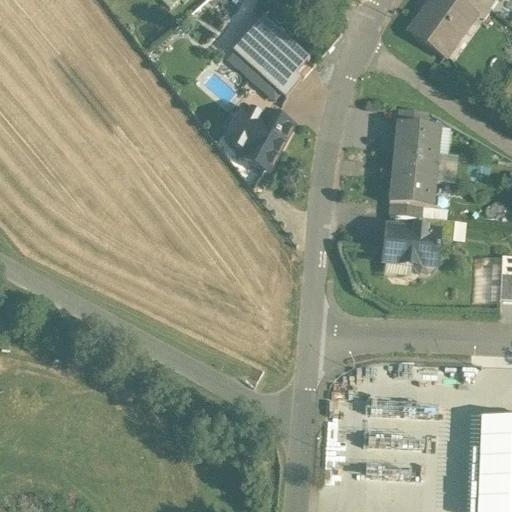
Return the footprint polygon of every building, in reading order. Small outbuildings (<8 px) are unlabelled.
[(434,0),(409,36),(443,60),(472,20),(473,18),(447,0),(434,0)] [(468,0),(447,0),(473,18),(472,20),(481,26),(489,15),(468,0)] [(468,0),(489,15),(499,0),(468,0)] [(295,49),(266,23),(249,38),(278,64),(295,49)] [(278,64),(249,38),(234,56),(265,85),(281,67),(278,64)] [(300,84),(281,67),(265,85),(284,102),(285,102),(300,84)] [(263,122),(243,111),(224,147),(245,157),(241,164),(266,177),(291,131),(266,117),(263,122)] [(426,117),(398,114),(397,128),(424,131),(426,117)] [(397,128),(395,128),(393,154),(437,158),(439,132),(424,131),(397,128)] [(437,158),(393,154),(391,170),(390,182),(434,186),(437,158)] [(391,170),(380,169),(379,181),(390,182),(391,170)] [(434,186),(390,182),(388,208),(421,211),(431,212),(434,186)] [(421,211),(389,208),(388,220),(417,223),(420,223),(421,211)] [(420,223),(417,223),(416,235),(437,237),(437,244),(451,245),(453,226),(420,223)] [(416,235),(386,232),(382,268),(412,271),(418,277),(426,278),(432,272),(434,273),(435,257),(437,257),(438,253),(436,253),(437,244),(437,237),(416,235)] [(511,263),(501,263),(498,305),(511,305),(511,263)] [(511,511),(511,425),(480,424),(476,511),(511,511)]
